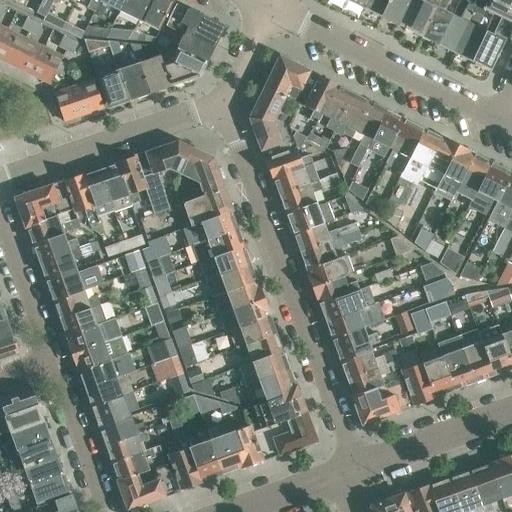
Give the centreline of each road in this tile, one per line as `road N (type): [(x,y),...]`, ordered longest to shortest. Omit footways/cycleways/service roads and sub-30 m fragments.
road 1 (residential): [(356,466),(218,108)]
road 2 (residential): [(497,119),(269,6)]
road 3 (residential): [(0,180),(218,108)]
road 4 (residential): [(356,466),(511,411)]
road 5 (residential): [(107,511),(52,361)]
road 6 (residential): [(52,361),(0,213)]
